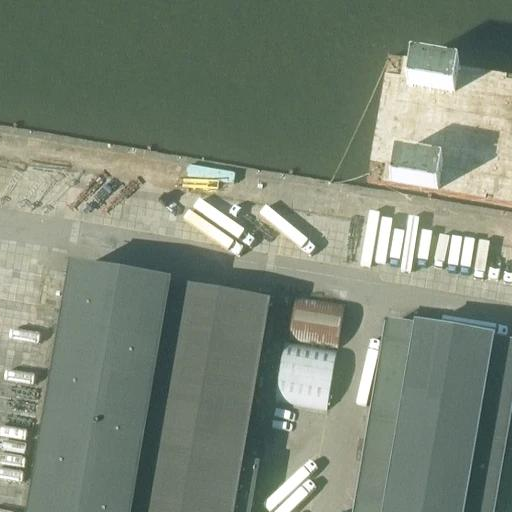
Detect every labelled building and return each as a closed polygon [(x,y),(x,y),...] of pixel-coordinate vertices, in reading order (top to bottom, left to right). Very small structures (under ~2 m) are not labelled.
[(60,313),(67,274),(45,271),(39,309),(60,313)] [(268,308),(144,287),(70,274),(30,511),(249,511),(262,438),(246,435),(252,399),(262,340),(268,308)] [(295,299),(287,344),(336,352),(343,308),(295,299)] [(493,511),(511,400),(511,349),(386,328),(375,394),(374,400),(355,511),(493,511)] [(336,352),(287,344),(262,340),(252,399),(326,412),(336,352)]
